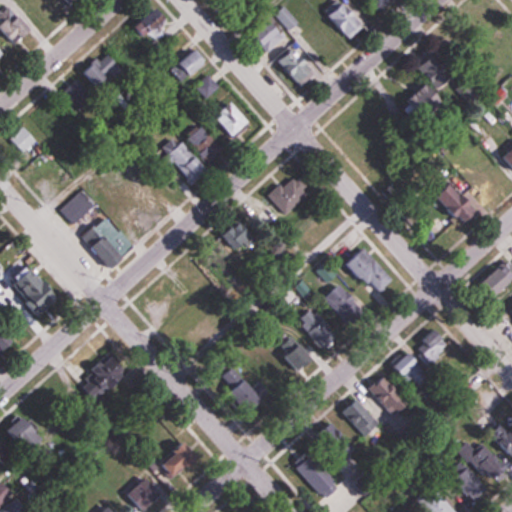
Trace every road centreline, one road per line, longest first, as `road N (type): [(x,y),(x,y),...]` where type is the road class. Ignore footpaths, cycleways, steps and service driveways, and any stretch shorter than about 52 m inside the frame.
road 1 (residential): [(0,394),(434,0)]
road 2 (residential): [(511,376),(182,0)]
road 3 (residential): [(189,511),(511,219)]
road 4 (residential): [(287,511),(0,185)]
road 5 (residential): [(0,107),(119,0)]
